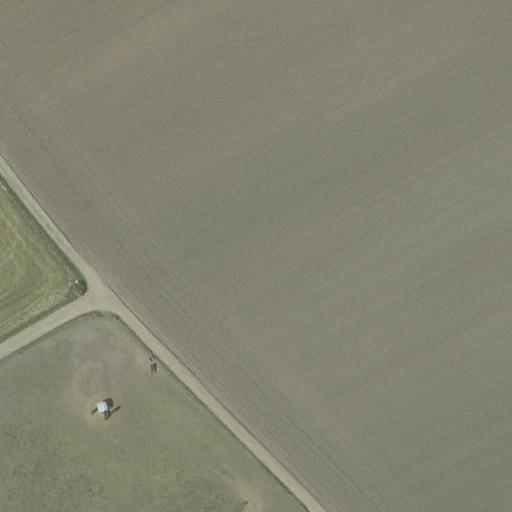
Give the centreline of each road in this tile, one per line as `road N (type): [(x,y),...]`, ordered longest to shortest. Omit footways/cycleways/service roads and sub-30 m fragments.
road 1 (track): [(316,511),(81,264),(0,158)]
road 2 (track): [(105,290),(0,353)]
